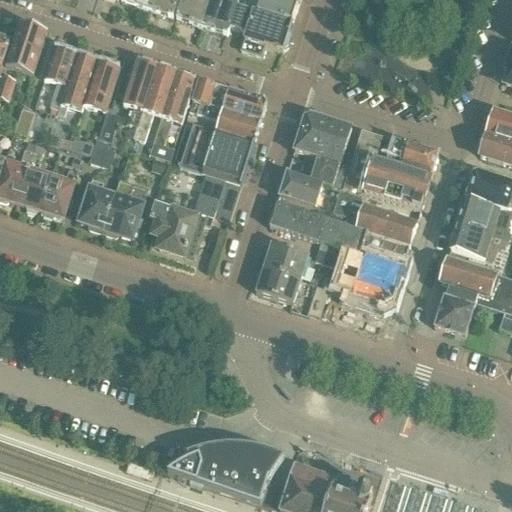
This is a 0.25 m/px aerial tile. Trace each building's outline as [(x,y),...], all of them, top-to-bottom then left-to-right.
[(148,14),(152,0),(123,0),(122,5),(148,14)] [(174,22),(180,0),(152,0),(148,14),(174,22)] [(183,0),(176,23),(202,31),(212,0),(183,0)] [(212,0),(202,31),(228,39),(231,32),(234,33),(240,12),(237,11),(240,3),(229,0),(212,0)] [(247,0),(243,13),(259,18),(264,0),(247,0)] [(293,29),(302,2),(295,0),(264,0),(259,18),(293,29)] [(289,52),(291,44),(290,40),(293,29),(259,18),(243,13),(240,12),(234,33),(247,37),(241,54),(262,61),(265,51),(284,57),(285,54),(289,52)] [(32,80),(47,35),(20,26),(6,72),(32,80)] [(0,74),(11,42),(0,38),(0,74)] [(44,84),(57,88),(49,111),(58,114),(60,109),(76,58),(54,51),(44,84)] [(81,116),(83,109),(98,65),(91,63),(83,60),(76,58),(60,109),(81,116)] [(137,64),(123,110),(133,113),(128,127),(137,130),(156,70),(137,64)] [(109,105),(119,72),(98,65),(83,109),(95,113),(99,101),(109,105)] [(156,70),(137,130),(133,142),(144,146),(153,119),(161,122),(176,76),(156,70)] [(195,82),(176,76),(161,122),(149,158),(169,164),(172,154),(163,152),(172,125),(181,128),(195,82)] [(2,81),(0,88),(0,101),(7,104),(13,84),(2,81)] [(262,127),(268,109),(265,105),(200,84),(193,105),(262,127)] [(221,124),(217,136),(255,148),(262,127),(193,105),(190,114),(221,124)] [(28,141),(34,121),(34,120),(34,118),(21,113),(13,138),(27,143),(27,141),(28,141)] [(486,141),(511,148),(511,120),(494,115),(486,141)] [(107,116),(98,143),(111,147),(120,120),(107,116)] [(305,122),(294,155),(318,163),(330,125),(313,119),(305,122)] [(38,144),(44,124),(34,121),(28,141),(38,144)] [(318,163),(311,184),(323,188),(323,189),(333,192),(340,195),(341,194),(343,195),(351,171),(341,167),(352,132),(330,125),(318,163)] [(206,180),(241,191),(255,148),(217,136),(194,129),(180,171),(206,180)] [(338,202),(333,218),(348,223),(353,207),(418,227),(422,216),(433,181),(402,171),(375,163),(382,141),(362,135),(351,171),(343,195),(341,194),(340,195),(338,202)] [(511,171),(511,148),(486,141),(479,161),(511,171)] [(61,142),(59,150),(71,153),(73,145),(61,142)] [(91,160),(89,166),(110,173),(115,155),(108,153),(109,149),(96,144),(94,152),(91,160)] [(73,145),(71,153),(81,157),(81,156),(84,148),(73,145)] [(396,146),(392,160),(404,164),(402,171),(433,181),(440,159),(397,145),(396,146)] [(9,204),(17,207),(36,149),(27,146),(25,154),(20,170),(6,166),(0,183),(0,204),(6,206),(9,204)] [(81,156),(81,157),(91,160),(94,152),(84,148),(81,156)] [(44,152),(36,149),(17,207),(26,210),(27,213),(35,216),(37,214),(40,214),(51,180),(37,176),(42,159),(44,152)] [(65,185),(51,180),(40,214),(42,215),(43,218),(52,221),(54,219),(63,222),(78,175),(82,164),(73,162),(69,175),(68,174),(65,185)] [(155,163),(151,174),(164,178),(167,167),(155,163)] [(287,177),(280,201),(315,212),(323,189),(323,188),(311,184),(287,177)] [(511,219),(511,190),(475,178),(467,205),(510,219),(511,219)] [(229,228),(241,191),(206,180),(194,216),(199,218),(213,222),(229,228)] [(104,235),(105,235),(116,201),(102,197),(104,189),(93,185),(80,227),(91,231),(92,235),(101,238),(104,235)] [(116,201),(105,235),(106,236),(106,239),(116,242),(118,240),(133,244),(149,195),(120,186),(116,201)] [(277,209),(270,231),(321,248),(318,255),(338,261),(340,254),(348,256),(360,260),(360,259),(365,244),(370,252),(383,256),(407,263),(411,251),(367,237),(318,221),(320,214),(315,212),(280,201),(277,209)] [(463,218),(459,230),(510,246),(511,240),(508,234),(507,234),(505,233),(510,219),(467,205),(466,207),(464,208),(462,215),(463,218)] [(210,232),(213,222),(199,218),(197,222),(193,220),(174,214),(174,213),(155,207),(150,223),(158,226),(154,239),(152,247),(159,249),(158,253),(185,262),(196,227),(210,232)] [(353,207),(348,223),(352,224),(350,231),(367,236),(367,237),(411,251),(418,227),(353,207)] [(508,252),(510,246),(459,230),(455,243),(453,244),(450,251),(452,254),(451,256),(494,270),(499,255),(501,255),(501,256),(508,252)] [(302,285),(309,260),(272,248),(264,273),(302,285)] [(318,255),(315,265),(335,271),(338,261),(318,255)] [(348,256),(337,292),(346,294),(342,308),(378,319),(384,316),(385,313),(393,309),(404,271),(365,259),(365,260),(360,259),(360,260),(348,256)] [(511,319),(511,283),(449,264),(440,290),(449,293),(446,300),(445,300),(441,311),(438,310),(435,321),(438,322),(434,332),(445,335),(444,338),(454,341),(455,338),(466,342),(476,308),(511,319)] [(294,309),(302,285),(264,273),(256,297),(294,309)] [(329,293),(332,283),(324,280),(321,290),(329,293)] [(320,291),(317,290),(309,317),(320,321),(329,293),(321,290),(320,291)] [(511,323),(503,321),(499,334),(510,338),(511,336),(511,323)] [(209,401),(211,394),(204,392),(202,399),(209,401)] [(168,478),(167,479),(190,487),(203,491),(260,510),(267,511),(280,511),(289,485),(287,491),(269,485),(269,484),(282,465),(283,464),(278,461),(272,459),(267,457),(261,456),(255,454),(250,453),(244,453),(238,452),(232,452),(226,452),(221,452),(215,453),(209,454),(203,455),(198,457),(192,459),(187,461),(189,466),(184,469),(179,471),(175,474),(171,476),(168,478)] [(280,511),(369,511),(370,509),(369,509),(373,499),(370,494),(295,469),(289,485),(280,511)]
